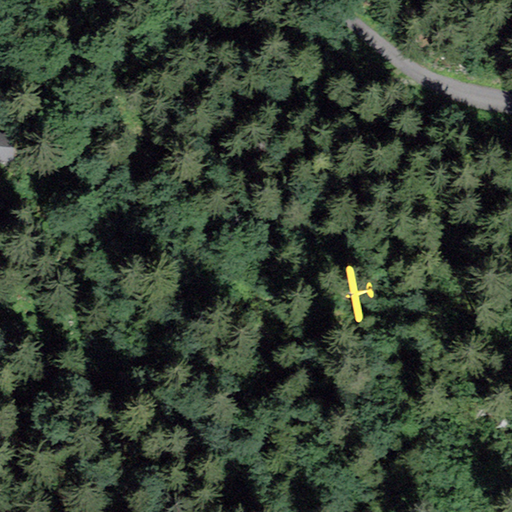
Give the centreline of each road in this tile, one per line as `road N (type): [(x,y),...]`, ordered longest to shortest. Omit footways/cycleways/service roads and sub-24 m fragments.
road 1 (track): [(400,70),(128,61),(0,107)]
road 2 (track): [(511,107),(400,70),(316,0)]
